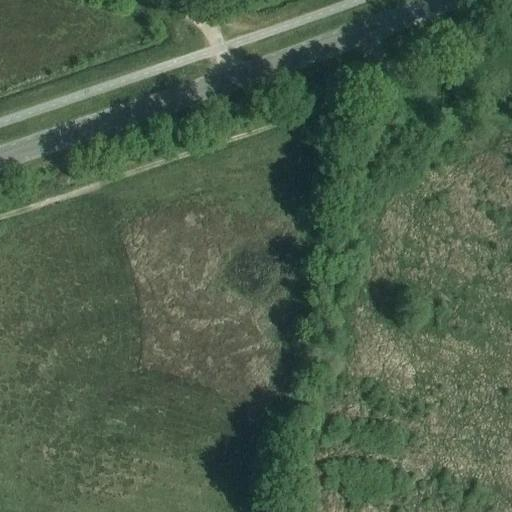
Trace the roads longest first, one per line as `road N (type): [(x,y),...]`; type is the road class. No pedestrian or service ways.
road 1 (tertiary): [(0,158),(447,0)]
road 2 (track): [(511,122),(387,67),(366,32)]
